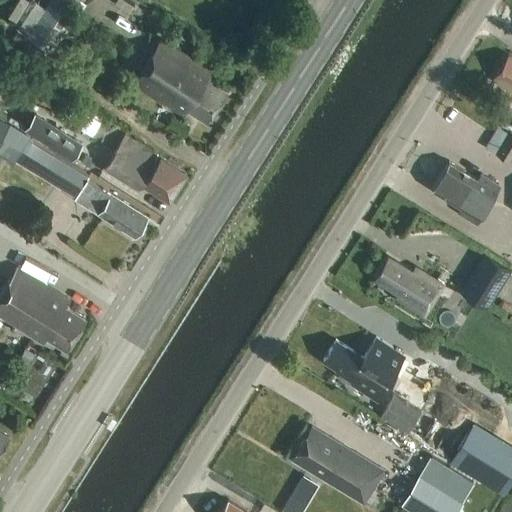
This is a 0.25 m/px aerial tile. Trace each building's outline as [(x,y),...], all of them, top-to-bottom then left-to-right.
[(29,15),(19,31),(51,51),(74,17),(72,16),(82,0),(49,0),(37,19),(29,15)] [(207,122),(228,89),(208,76),(212,71),(161,38),(132,83),(183,116),(187,110),(207,122)] [(511,56),(508,54),(492,79),(511,91),(511,56)] [(21,94),(4,104),(11,116),(28,105),(21,94)] [(0,140),(11,122),(0,115),(0,140)] [(184,136),(190,127),(172,115),(166,124),(184,136)] [(509,160),(511,154),(511,131),(508,129),(495,153),(509,160)] [(463,158),(474,139),(463,132),(452,152),(463,158)] [(161,156),(160,156),(126,134),(104,167),(139,190),(143,185),(170,202),(188,173),(161,156)] [(96,212),(110,191),(31,141),(22,155),(27,159),(23,165),(96,212)] [(440,174),(488,203),(500,183),(482,172),(477,179),(449,161),(440,174)] [(474,223),(488,203),(440,174),(432,188),(460,207),(457,212),(474,223)] [(135,237),(149,216),(111,191),(97,212),(135,237)] [(412,269),(388,254),(373,279),(396,293),(393,298),(424,317),(445,284),(415,265),(412,269)] [(462,285),(489,302),(503,280),(475,263),(462,285)] [(66,349),(87,317),(67,304),(70,299),(17,265),(0,291),(0,315),(43,343),(47,337),(66,349)] [(393,371),(403,355),(375,336),(362,356),(335,339),(322,359),(336,368),(333,372),(378,401),(396,373),(393,371)] [(31,363),(37,353),(27,347),(21,357),(31,363)] [(495,370),(501,382),(511,375),(511,372),(507,363),(495,370)] [(450,456),(462,435),(394,392),(381,413),(450,456)] [(364,504),(385,469),(312,424),(290,460),(364,504)] [(0,452),(10,435),(0,428),(0,452)] [(419,511),(456,511),(464,499),(418,473),(402,502),(419,511)] [(292,493),(282,510),(284,511),(302,511),(308,502),(292,493)] [(249,511),(228,499),(219,511),(249,511)]
